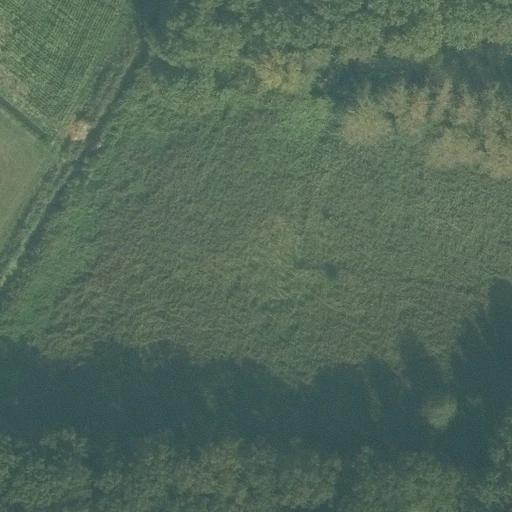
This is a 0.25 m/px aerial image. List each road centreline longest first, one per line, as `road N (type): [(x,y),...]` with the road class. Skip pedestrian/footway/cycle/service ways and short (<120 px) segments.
road 1 (track): [(0,488),(511,503)]
road 2 (track): [(0,245),(115,50),(135,0)]
